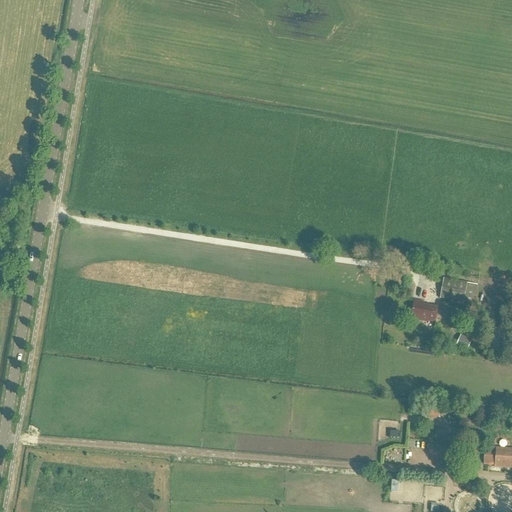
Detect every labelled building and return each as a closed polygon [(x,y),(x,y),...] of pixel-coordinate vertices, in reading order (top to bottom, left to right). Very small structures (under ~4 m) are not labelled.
[(474,304),(477,284),(444,278),(440,299),(474,304)] [(424,302),(415,300),(412,319),(415,319),(414,323),(428,325),(429,321),(436,322),(439,307),(424,304),(424,302)] [(511,308),(501,309),(501,331),(511,331),(511,308)] [(499,352),(499,331),(487,331),(487,352),(499,352)] [(468,348),(470,344),(468,340),(463,340),(461,345),(464,348),(468,348)] [(443,346),(438,345),(437,349),(447,351),(447,352),(452,353),(453,348),(449,348),(449,347),(443,346)] [(426,417),(439,419),(440,407),(428,406),(426,417)] [(477,465),(478,448),(467,447),(467,445),(456,444),(455,457),(465,457),(464,464),(477,465)] [(494,466),(511,467),(511,448),(496,447),(495,450),(485,449),(484,464),(494,465),(494,466)]
